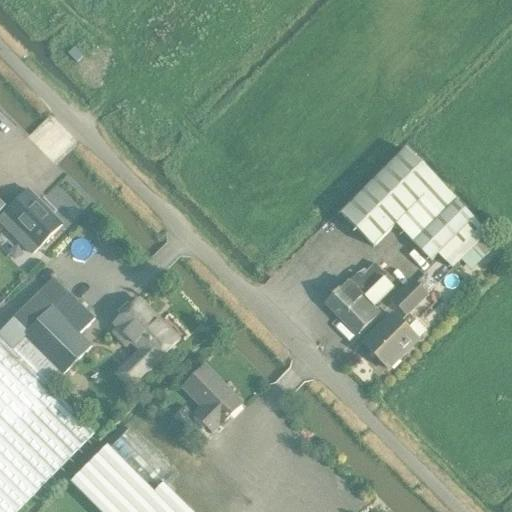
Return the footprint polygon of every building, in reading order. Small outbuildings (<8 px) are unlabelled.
[(438,254),(452,269),(488,234),(407,151),(343,216),(374,247),(396,225),(432,261),(438,254)] [(30,190),(0,218),(0,225),(32,257),(64,225),(30,190)] [(385,279),(386,277),(375,265),(361,280),(357,276),(349,283),(325,305),(341,321),(364,299),(375,288),(385,279)] [(427,296),(426,295),(433,288),(422,278),(415,284),(413,282),(393,302),(407,316),(427,296)] [(14,319),(0,332),(0,337),(14,352),(51,389),(92,348),(80,336),(95,320),(54,279),(39,294),(14,319)] [(364,299),(374,309),(394,289),(385,279),(375,288),(364,299)] [(364,299),(341,321),(356,337),(379,314),(374,309),(364,299)] [(140,301),(126,314),(115,325),(118,329),(114,334),(125,345),(129,340),(141,352),(117,376),(130,389),(154,365),(154,366),(179,341),(140,301)] [(363,345),(388,370),(418,340),(426,332),(409,315),(401,323),(393,315),(363,345)] [(0,511),(16,511),(95,434),(51,389),(14,352),(0,338),(0,511)] [(213,434),(242,405),(205,368),(183,389),(202,408),(194,415),(213,434)] [(184,406),(172,418),(181,427),(193,415),(184,406)] [(155,494),(164,485),(170,478),(174,474),(130,430),(111,450),(155,494)] [(155,494),(111,450),(108,447),(71,484),(98,511),(191,511),(164,485),(155,494)]
